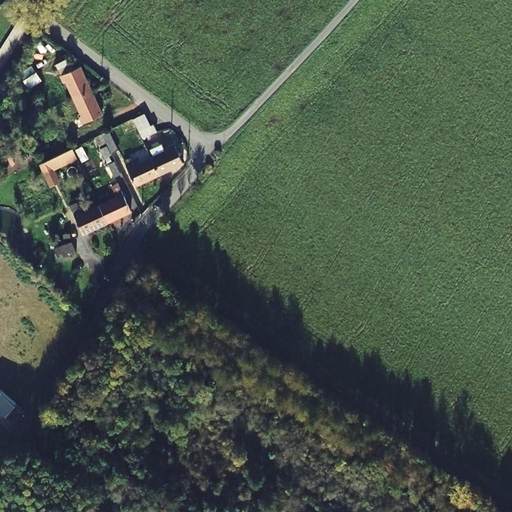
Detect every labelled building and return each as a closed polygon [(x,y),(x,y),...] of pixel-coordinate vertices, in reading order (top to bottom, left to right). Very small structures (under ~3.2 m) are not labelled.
[(78,66),(76,62),(58,70),(60,74),(59,75),(62,82),(65,80),(73,97),(90,90),(79,66),(78,66)] [(30,75),(27,69),(21,73),(24,79),(30,75)] [(78,125),(102,114),(90,90),(73,97),(81,116),(75,118),(78,125)] [(153,124),(150,126),(143,114),(134,119),(144,139),(157,133),(153,124)] [(132,122),(111,132),(114,137),(134,127),(132,122)] [(101,133),(111,153),(118,150),(108,130),(101,133)] [(183,163),(170,136),(163,138),(168,149),(164,151),(161,144),(150,149),(153,156),(150,157),(158,175),(183,163)] [(158,175),(150,157),(134,165),(130,158),(123,161),(134,186),(158,175)] [(107,164),(113,177),(121,173),(114,161),(107,164)] [(44,171),(50,184),(57,181),(51,167),(44,171)] [(111,186),(116,198),(99,206),(106,222),(130,211),(117,183),(111,186)] [(99,206),(81,214),(76,202),(69,205),(82,233),(106,222),(99,206)] [(76,256),(72,244),(55,250),(60,262),(76,256)] [(110,335),(105,347),(117,353),(123,340),(110,335)] [(0,408),(6,414),(16,403),(0,388),(0,408)]
